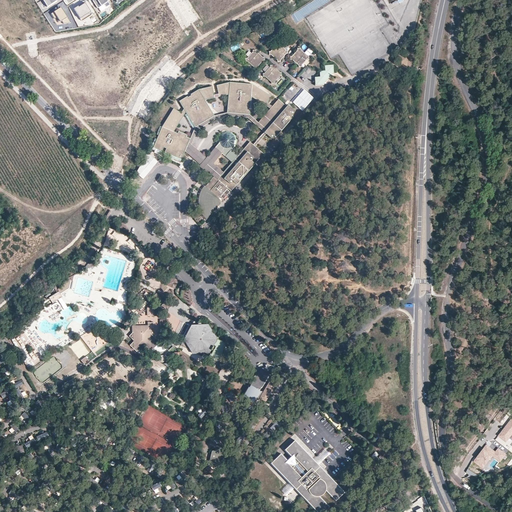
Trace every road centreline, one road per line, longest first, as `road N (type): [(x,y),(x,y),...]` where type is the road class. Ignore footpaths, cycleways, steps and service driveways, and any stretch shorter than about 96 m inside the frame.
road 1 (tertiary): [(0,57),(276,344),(298,357)]
road 2 (secondary): [(416,303),(418,425),(448,511)]
road 3 (secondary): [(455,511),(427,411),(427,304)]
road 4 (unknown): [(184,249),(313,102)]
road 5 (secondary): [(427,304),(427,113)]
road 6 (secondary): [(427,113),(416,303)]
road 7 (residential): [(415,501),(399,461),(309,380),(298,357)]
road 8 (track): [(111,176),(89,231),(0,316)]
road 9 (tertiary): [(298,357),(332,353),(381,311),(416,303)]
